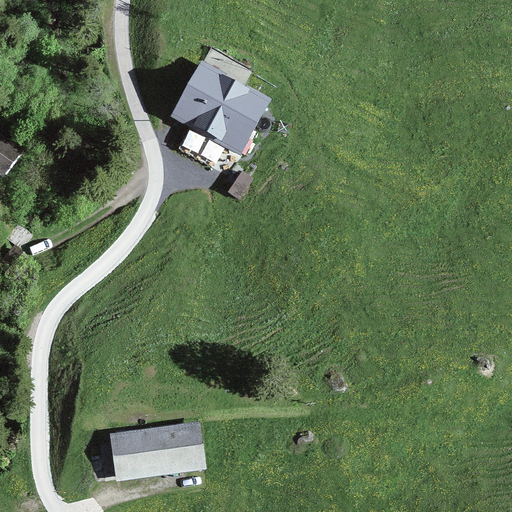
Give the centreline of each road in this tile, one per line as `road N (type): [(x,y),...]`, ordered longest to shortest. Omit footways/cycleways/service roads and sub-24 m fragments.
road 1 (track): [(156,173),(156,196),(118,250),(53,310),(37,346),(37,485),(53,511)]
road 2 (track): [(156,173),(19,251),(6,235),(8,202),(0,191)]
road 3 (track): [(125,0),(125,77),(156,173)]
